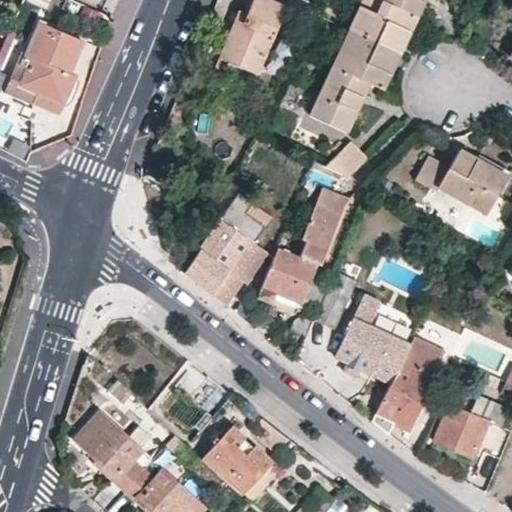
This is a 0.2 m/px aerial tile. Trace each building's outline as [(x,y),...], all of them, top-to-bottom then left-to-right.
[(273,0),(253,0),(249,12),(242,29),(235,26),(222,57),(260,72),(275,35),(280,37),(293,8),(273,0)] [(384,0),(362,0),(350,27),(400,52),(418,17),(384,0)] [(384,0),(418,17),(426,0),(384,0)] [(242,8),(235,26),(242,29),(249,12),(242,8)] [(66,73),(79,42),(38,23),(23,57),(29,59),(17,87),(34,95),(37,90),(61,101),(71,76),(66,73)] [(400,52),(350,27),(331,63),(367,81),(381,88),(400,52)] [(367,81),(331,63),(307,113),(343,130),(367,81)] [(324,165),(347,176),(366,158),(349,141),(324,165)] [(510,176),(460,149),(452,164),(428,151),(416,174),(489,214),(510,176)] [(348,198),(320,186),(317,193),(345,204),(348,198)] [(296,358),(317,308),(329,279),(314,273),(319,261),(320,262),(345,204),(317,193),(299,237),(305,239),(299,254),(278,245),(258,293),(273,300),(277,291),(303,302),(293,326),(296,328),(287,350),(296,358)] [(217,222),(226,227),(243,201),(234,194),(217,222)] [(217,222),(185,269),(205,286),(226,304),(228,300),(238,283),(247,279),(264,252),(262,250),(226,227),(217,222)] [(354,281),(336,272),(316,321),(334,329),(354,281)] [(381,297),(364,289),(352,316),(369,323),(381,297)] [(392,379),(409,340),(369,323),(352,316),(335,355),(348,360),(362,366),(392,379)] [(443,348),(413,334),(412,335),(409,340),(392,379),(377,410),(373,419),(378,422),(389,431),(393,425),(380,419),(382,413),(396,419),(409,425),(443,348)] [(357,375),(362,366),(348,360),(344,370),(357,375)] [(117,377),(107,388),(122,402),(132,392),(117,377)] [(434,440),(437,442),(470,455),(472,456),(474,453),(483,456),(488,444),(480,440),(489,420),(500,424),(508,407),(480,394),(472,412),(450,403),(434,440)] [(110,474),(90,496),(103,508),(141,467),(150,458),(137,446),(126,435),(100,411),(76,436),(100,460),(98,463),(110,474)] [(380,419),(393,425),(396,419),(382,413),(380,419)] [(148,435),(138,424),(126,435),(137,446),(148,435)] [(269,461),(230,424),(201,455),(241,491),(269,461)] [(188,444),(179,435),(168,446),(178,454),(188,444)] [(279,470),(269,461),(241,491),(250,499),(279,470)] [(103,508),(107,511),(120,511),(135,497),(148,509),(151,506),(157,511),(195,511),(201,506),(161,469),(152,478),(141,467),(103,508)] [(342,511),(347,504),(331,495),(321,511),(342,511)]
